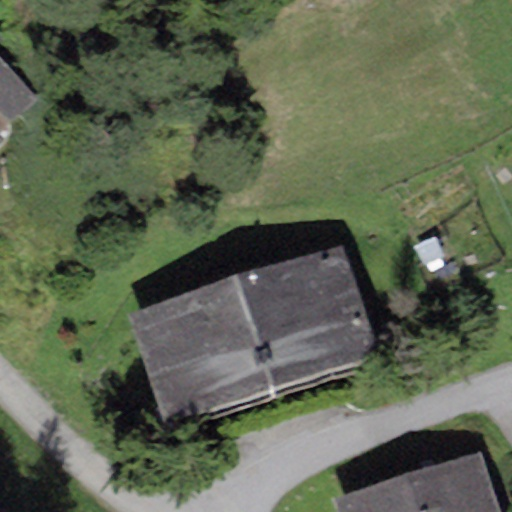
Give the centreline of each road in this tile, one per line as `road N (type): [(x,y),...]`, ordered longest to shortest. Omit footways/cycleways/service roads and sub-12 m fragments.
road 1 (residential): [(250,511),(258,487),(347,437),(511,389)]
road 2 (residential): [(172,511),(124,485),(0,372)]
